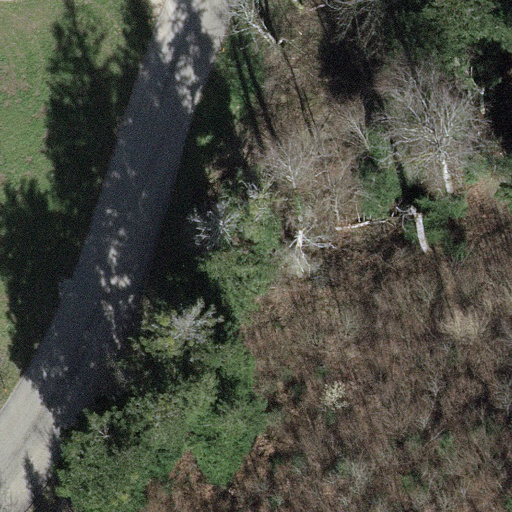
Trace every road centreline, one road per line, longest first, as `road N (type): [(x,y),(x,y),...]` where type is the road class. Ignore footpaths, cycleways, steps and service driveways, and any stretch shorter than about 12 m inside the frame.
road 1 (unclassified): [(0,502),(81,392),(128,281),(216,0)]
road 2 (track): [(100,346),(267,335),(511,251)]
